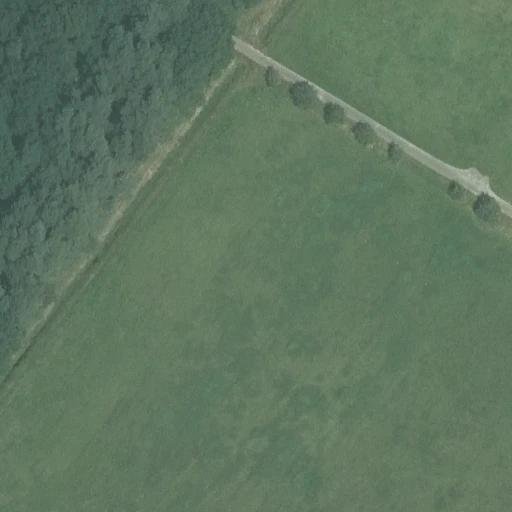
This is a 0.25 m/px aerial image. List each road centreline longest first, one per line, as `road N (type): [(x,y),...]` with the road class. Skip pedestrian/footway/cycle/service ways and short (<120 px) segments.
road 1 (track): [(511,212),(165,0)]
road 2 (track): [(124,0),(0,240)]
